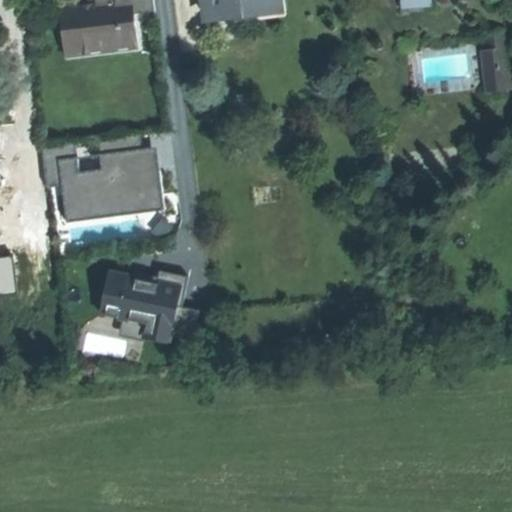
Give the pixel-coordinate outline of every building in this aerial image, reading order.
[(155,0),(97,0),(98,5),(61,10),(67,58),(139,49),(134,14),(157,11),(155,0)] [(206,0),(209,18),(281,9),(280,0),(206,0)] [(503,32),(482,34),(484,50),(482,50),(486,92),(511,88),(511,69),(507,70),(503,32)] [(142,134),(100,139),(104,170),(146,165),(142,134)] [(77,141),(43,146),(48,187),(63,186),(67,222),(70,222),(68,212),(163,201),(164,211),(166,210),(161,171),(85,180),(84,171),(81,171),(77,141)] [(158,284),(110,273),(102,314),(148,324),(145,338),(170,343),(172,335),(195,340),(201,311),(183,307),(190,277),(160,271),(158,284)]
